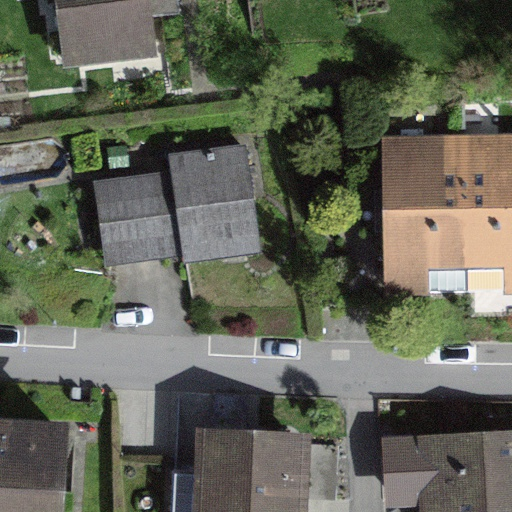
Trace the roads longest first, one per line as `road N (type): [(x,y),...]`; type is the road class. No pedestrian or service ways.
road 1 (residential): [(353,381),(0,358)]
road 2 (residential): [(511,380),(353,381)]
road 3 (residential): [(353,381),(361,511)]
